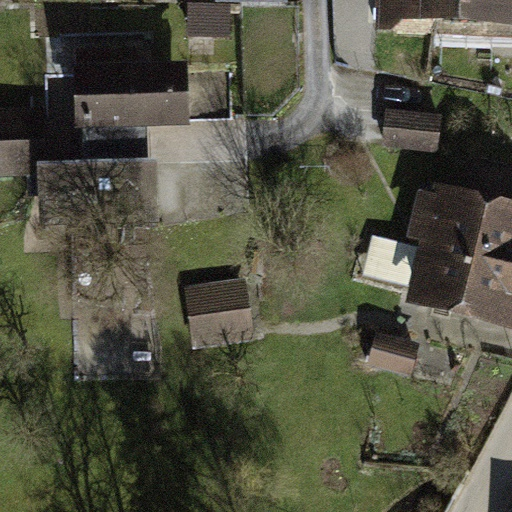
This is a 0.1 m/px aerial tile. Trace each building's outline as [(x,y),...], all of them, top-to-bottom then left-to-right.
[(382,0),(381,22),(435,25),(439,0),(382,0)] [(511,0),(439,0),(435,25),(466,27),(466,24),(511,25),(511,0)] [(136,55),(80,57),(81,114),(80,114),(81,126),(83,126),(85,163),(44,165),(46,219),(151,216),(149,162),(135,162),(133,126),(145,125),(145,122),(175,121),(173,71),(136,73),(136,55)] [(439,118),(389,112),(387,127),(385,144),(436,149),(439,118)] [(31,116),(0,117),(0,169),(33,168),(31,116)] [(511,301),(511,214),(444,198),(443,200),(424,195),(415,229),(435,234),(419,297),(508,319),(511,301)] [(409,287),(419,247),(373,236),(363,277),(409,287)] [(240,286),(191,292),(197,342),(247,336),(240,286)] [(410,350),(380,346),(378,366),(408,370),(410,350)]
